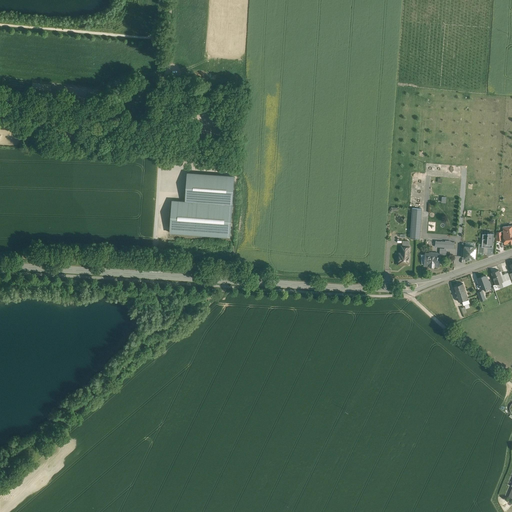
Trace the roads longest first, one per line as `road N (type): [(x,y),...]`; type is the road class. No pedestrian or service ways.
road 1 (tertiary): [(0,265),(404,287),(511,252)]
road 2 (unknown): [(0,21),(147,37),(157,30),(160,0)]
road 3 (track): [(165,77),(125,76),(92,92),(77,86),(128,72),(166,73)]
road 4 (track): [(404,287),(511,385)]
